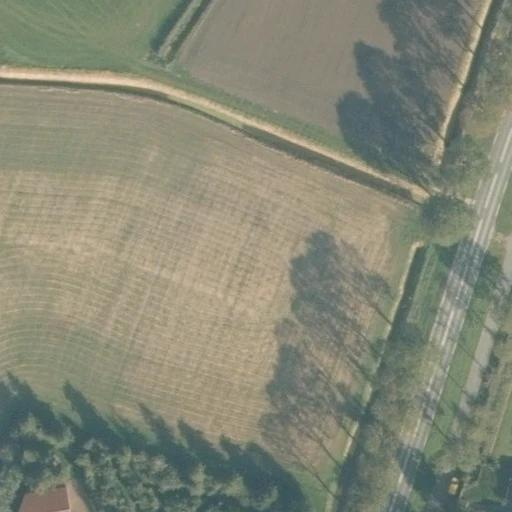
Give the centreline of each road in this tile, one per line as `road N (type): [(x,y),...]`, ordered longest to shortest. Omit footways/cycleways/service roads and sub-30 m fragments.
road 1 (primary): [(391,511),(511,126)]
road 2 (unclassified): [(434,511),(511,265)]
